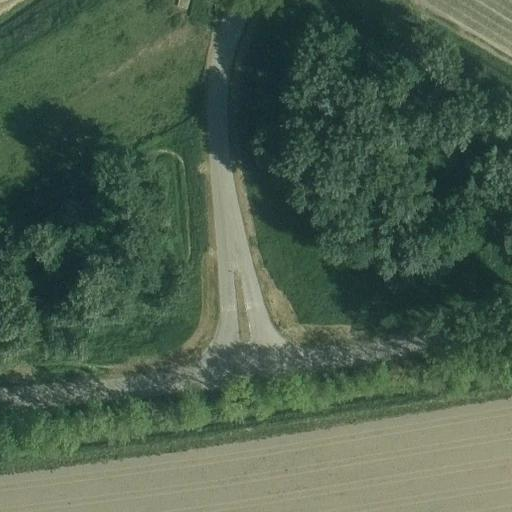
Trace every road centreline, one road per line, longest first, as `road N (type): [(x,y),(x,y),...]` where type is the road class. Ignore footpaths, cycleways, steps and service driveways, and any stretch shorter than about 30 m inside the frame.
road 1 (unclassified): [(249,370),(216,87),(242,0)]
road 2 (unclassified): [(249,370),(511,330)]
road 3 (unclassified): [(249,370),(0,398)]
